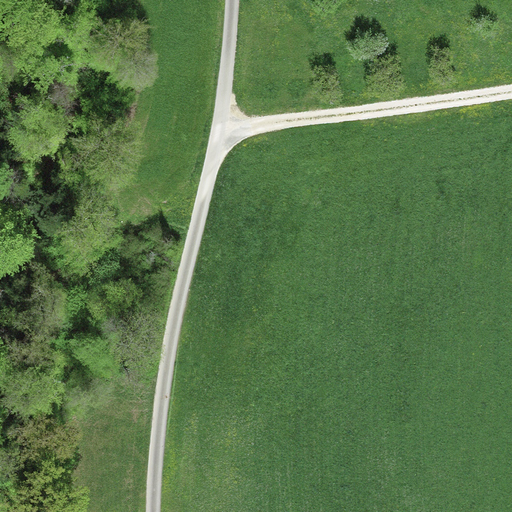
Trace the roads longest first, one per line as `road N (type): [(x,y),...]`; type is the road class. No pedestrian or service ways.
road 1 (unclassified): [(232,0),(223,125),(165,365),(152,511)]
road 2 (track): [(511,90),(223,125)]
